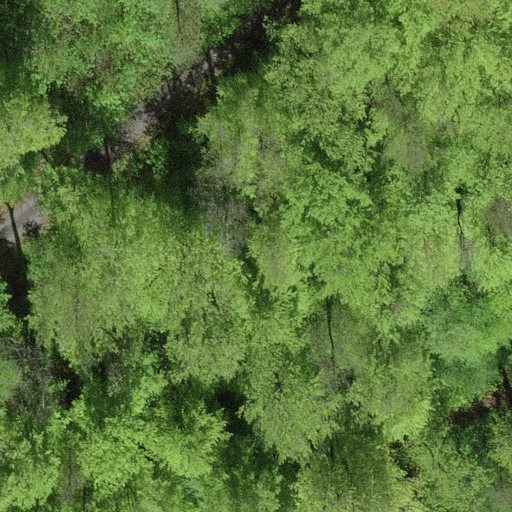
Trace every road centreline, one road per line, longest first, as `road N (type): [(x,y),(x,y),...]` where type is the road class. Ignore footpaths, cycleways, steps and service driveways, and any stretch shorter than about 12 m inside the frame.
road 1 (track): [(250,0),(0,227)]
road 2 (track): [(269,511),(511,378)]
